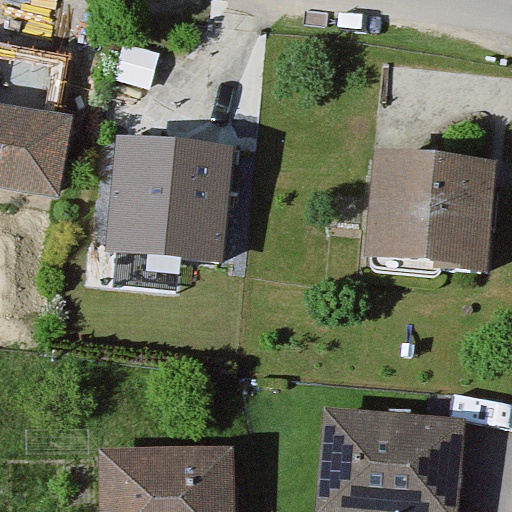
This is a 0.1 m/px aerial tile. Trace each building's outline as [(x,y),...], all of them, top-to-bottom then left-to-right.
[(0,202),(53,211),(68,123),(0,111),(0,202)] [(218,273),(227,160),(109,151),(99,263),(218,273)] [(493,179),(370,166),(359,268),(482,281),(493,179)] [(455,511),(461,434),(319,422),(311,511),(455,511)] [(226,511),(226,463),(99,464),(99,511),(226,511)]
